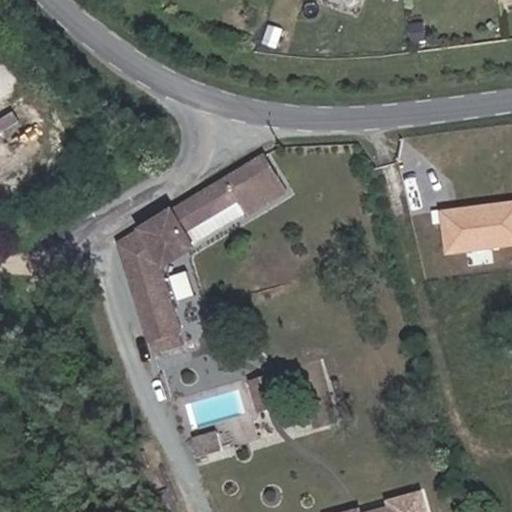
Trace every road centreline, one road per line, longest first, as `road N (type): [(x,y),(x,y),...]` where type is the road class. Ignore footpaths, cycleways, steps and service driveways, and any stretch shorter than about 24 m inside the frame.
road 1 (unknown): [(262,109),(232,145),(111,233),(106,255),(114,289),(217,511)]
road 2 (tertiary): [(59,0),(138,65),(232,103),(307,118),(409,123),(511,108)]
